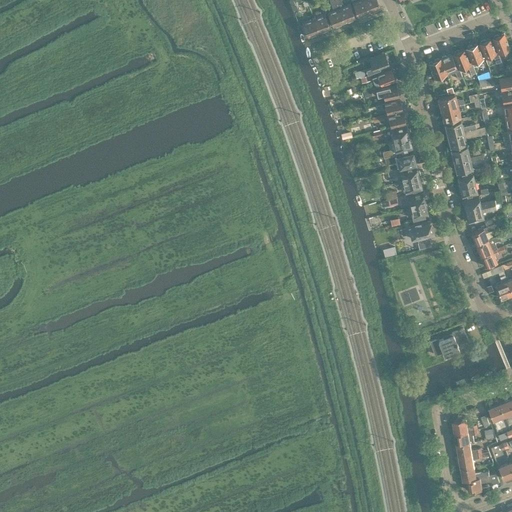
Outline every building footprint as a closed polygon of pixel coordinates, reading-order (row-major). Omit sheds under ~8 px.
[(288,0),(293,11),(299,8),(295,0),(288,0)] [(344,22),(335,0),(329,0),(333,9),(327,12),(333,26),(344,22)] [(340,0),(335,0),(344,22),(355,17),(349,3),(343,6),(340,0)] [(369,12),(364,0),(351,0),(352,2),(358,16),(369,12)] [(364,0),(369,12),(380,7),(377,0),(364,0)] [(324,13),(313,17),(319,32),(330,27),(324,13)] [(319,32),(313,17),(302,22),(307,36),(319,32)] [(492,37),(498,52),(504,49),(505,53),(511,51),(509,47),(504,32),(498,35),(497,34),(494,35),(493,37),(492,37)] [(496,63),(501,61),(499,55),(497,51),(495,52),(490,38),(485,40),(484,39),(481,40),(480,42),(479,42),(484,56),(493,53),(496,63)] [(466,48),(471,62),(482,57),(477,43),(472,45),(470,44),(468,45),(467,47),(466,48)] [(453,53),(458,67),(459,68),(467,65),(471,74),(475,72),(471,62),(469,62),(464,48),(459,50),(457,50),(455,51),(454,52),(453,53)] [(365,68),(367,72),(389,64),(388,61),(389,60),(387,55),(385,55),(384,52),(369,58),(371,65),(365,68)] [(441,58),(440,58),(446,72),(454,69),(457,79),(462,77),(460,71),(459,68),(458,67),(456,68),(451,54),(446,56),(444,55),(441,56),(441,58)] [(446,72),(440,58),(439,58),(437,58),(434,59),(434,60),(428,62),(430,66),(436,81),(440,79),(439,75),(446,73),(446,72)] [(503,66),(500,67),(503,74),(511,72),(511,65),(504,68),(503,66)] [(391,68),(372,75),(376,86),(381,84),(381,85),(395,79),(394,77),(395,76),(393,71),(392,71),(391,68)] [(363,69),(354,71),(355,77),(356,77),(365,75),(364,73),(363,69)] [(476,75),(478,79),(492,76),(489,70),(476,75)] [(364,75),(360,76),(361,82),(365,81),(370,79),(369,76),(369,74),(365,75),(364,75)] [(511,74),(493,79),(494,83),(500,82),(501,89),(511,87),(511,74)] [(492,76),(478,79),(479,79),(480,86),(492,84),(491,77),(492,77),(492,76)] [(383,93),(384,99),(399,96),(399,94),(399,93),(399,90),(397,89),(396,83),(376,88),(377,95),(383,93)] [(511,89),(500,91),(503,103),(511,101),(511,89)] [(440,104),(441,108),(463,103),(462,98),(456,99),(454,93),(438,97),(438,99),(438,100),(438,103),(440,104)] [(470,101),(473,101),(479,99),(477,93),(469,95),(470,101)] [(401,103),(399,98),(382,102),(383,106),(385,106),(387,113),(402,109),(402,108),(403,108),(402,102),(401,103)] [(463,103),(441,108),(442,113),(441,115),(442,117),(443,118),(444,120),(460,116),(458,110),(465,109),(463,103)] [(511,103),(502,105),(504,116),(511,114),(511,103)] [(403,111),(387,115),(390,127),(391,126),(405,123),(405,121),(406,120),(405,117),(404,116),(403,111)] [(372,116),(373,122),(376,121),(384,119),(384,117),(383,114),(372,116)] [(445,125),(444,125),(445,130),(446,130),(447,132),(447,133),(447,135),(463,131),(467,130),(471,129),(474,129),(475,128),(475,127),(474,123),(469,124),(462,126),(460,119),(445,123),(445,124),(445,125)] [(390,127),(374,131),(375,136),(386,133),(386,135),(391,133),(393,140),(409,136),(408,135),(409,134),(408,130),(407,130),(406,125),(391,128),(391,126),(390,127)] [(449,140),(447,140),(449,145),(450,144),(450,146),(466,142),(465,137),(469,136),(473,135),(474,135),(479,134),(482,133),(484,133),(486,132),(484,126),(479,127),(475,128),(474,129),(471,129),(467,130),(463,131),(447,135),(449,140)] [(345,132),(340,133),(341,136),(342,139),(343,138),(352,136),(351,133),(350,130),(345,132)] [(388,149),(383,150),(383,151),(383,152),(384,156),(391,155),(395,154),(395,152),(396,151),(411,148),(411,146),(410,143),(411,142),(410,138),(409,137),(409,136),(393,140),(391,140),(388,141),(388,142),(390,149),(388,149)] [(452,155),(453,160),(469,156),(466,145),(451,148),(451,150),(450,150),(451,155),(452,155)] [(391,155),(384,156),(386,164),(393,162),(396,161),(397,168),(408,165),(415,163),(415,162),(416,161),(415,157),(414,156),(412,152),(396,156),(395,154),(391,155)] [(469,156),(453,160),(455,165),(453,165),(455,170),(456,170),(456,171),(472,167),(470,161),(483,158),(482,153),(480,153),(473,155),(469,156)] [(400,169),(403,180),(418,177),(418,176),(419,175),(418,171),(417,170),(416,165),(400,169)] [(459,184),(459,185),(474,181),(472,170),(457,174),(458,178),(457,180),(458,183),(459,184)] [(418,177),(403,180),(406,192),(421,188),(420,183),(421,182),(420,178),(419,178),(418,177)] [(474,181),(459,185),(460,186),(459,188),(460,190),(461,191),(462,196),(477,193),(474,181)] [(499,190),(500,195),(508,193),(507,191),(506,187),(504,187),(502,182),(497,183),(498,187),(498,189),(499,190)] [(386,191),(388,198),(397,196),(396,189),(386,191)] [(407,196),(410,207),(426,203),(425,198),(423,197),(422,192),(407,196)] [(397,196),(388,198),(389,205),(399,203),(397,196)] [(465,211),(495,204),(501,202),(500,197),(480,202),(478,196),(463,199),(463,200),(462,202),(463,205),(465,206),(466,210),(465,210),(465,211)] [(426,203),(410,207),(412,218),(428,214),(426,210),(427,208),(426,203)] [(495,204),(465,211),(466,211),(467,215),(466,217),(467,219),(468,220),(468,222),(483,218),(482,212),(496,208),(495,204)] [(495,227),(493,223),(495,222),(493,217),(484,221),(488,230),(495,227)] [(412,238),(416,238),(419,248),(431,245),(428,235),(433,234),(429,220),(409,225),(412,238)] [(471,232),(476,243),(487,238),(483,227),(471,232)] [(476,243),(480,255),(492,250),(489,243),(500,239),(498,234),(487,238),(476,243)] [(385,254),(397,251),(395,244),(383,247),(385,254)] [(503,245),(492,250),(480,255),(485,266),(497,261),(494,254),(505,250),(503,245)] [(511,293),(506,280),(501,264),(489,269),(480,272),(481,273),(481,272),(483,277),(491,274),(491,275),(498,272),(501,281),(495,284),(500,297),(511,293)] [(467,339),(463,328),(452,332),(452,335),(439,340),(438,337),(429,341),(434,354),(443,350),(445,354),(459,349),(457,344),(458,343),(457,343),(467,339)] [(511,402),(511,399),(500,403),(505,416),(511,412),(511,402)] [(505,416),(500,403),(489,407),(494,420),(505,416)] [(489,424),(485,414),(480,416),(484,426),(489,424)] [(453,420),(455,432),(477,428),(477,424),(467,426),(465,418),(453,420)] [(457,444),(470,442),(474,441),(473,434),(478,433),(477,428),(455,432),(457,444)] [(486,429),(484,430),(485,437),(486,438),(494,437),(494,436),(492,428),(486,429)] [(511,434),(510,430),(500,434),(502,439),(511,435),(511,434)] [(457,444),(459,456),(481,452),(481,448),(471,449),(470,442),(457,444)] [(459,456),(461,467),(474,465),(472,458),(482,456),(481,452),(459,456)] [(510,462),(499,466),(504,479),(511,475),(511,466),(511,465),(511,464),(510,462)] [(474,465),(461,467),(463,480),(467,479),(489,474),(488,470),(483,471),(481,470),(475,472),(474,465)] [(467,479),(469,491),(482,488),(481,482),(490,481),(491,485),(499,481),(496,473),(489,474),(467,479)]
